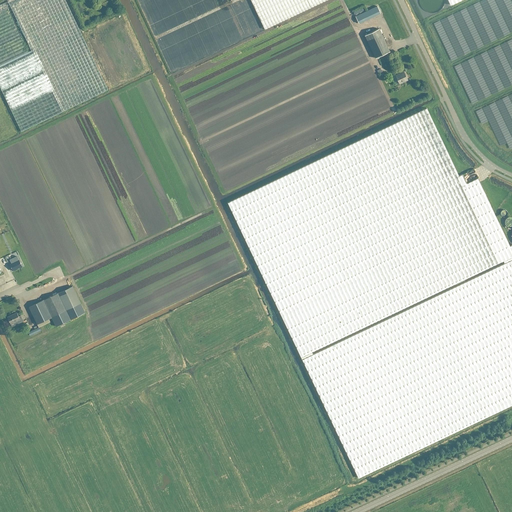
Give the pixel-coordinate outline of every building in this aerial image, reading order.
[(7,0),(8,1),(0,5),(0,87),(21,131),(108,90),(64,0),(7,0)] [(250,0),(264,29),(326,0),(250,0)] [(359,21),(382,13),(379,5),(356,13),(359,21)] [(375,58),(390,51),(379,29),(365,36),(375,58)] [(399,84),(407,80),(404,72),(395,76),(399,84)] [(511,259),(503,264),(502,262),(502,261),(429,107),(227,203),(300,357),(499,263),(500,265),(366,328),(301,359),(358,478),(511,404),(511,259)] [(9,265),(12,271),(22,266),(19,260),(16,261),(15,259),(12,260),(13,263),(9,265)] [(37,324),(39,327),(12,340),(22,360),(59,342),(50,322),(48,319),(81,304),(72,286),(29,307),(37,324)] [(7,317),(10,324),(16,321),(17,324),(23,321),(21,315),(18,317),(16,313),(7,317)]
